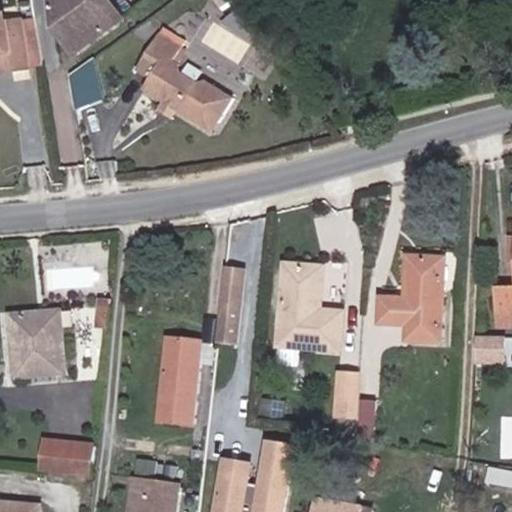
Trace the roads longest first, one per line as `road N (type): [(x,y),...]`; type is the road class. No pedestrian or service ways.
road 1 (tertiary): [(0,219),(190,203),(511,122)]
road 2 (unknown): [(232,192),(212,418)]
